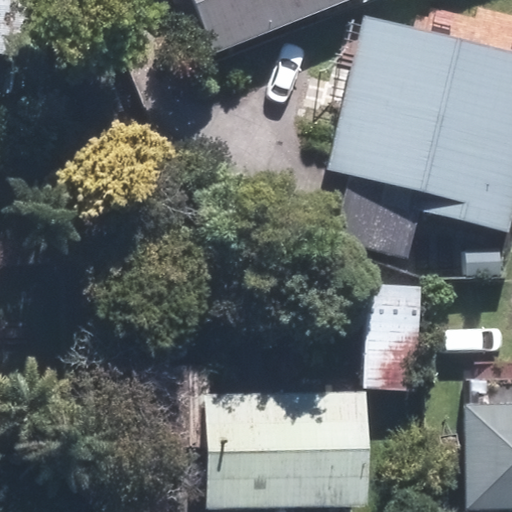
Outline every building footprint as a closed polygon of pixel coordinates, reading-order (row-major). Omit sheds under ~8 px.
[(197,0),(217,48),(337,0),(197,0)] [(506,225),(511,203),(511,52),(370,17),(332,166),(352,171),(336,234),(408,253),(421,204),(506,225)] [(422,283),(364,281),(361,384),(419,386),(422,283)] [(207,395),(209,501),(368,498),(366,392),(207,395)] [(511,402),(469,403),(471,505),(511,504),(511,402)]
